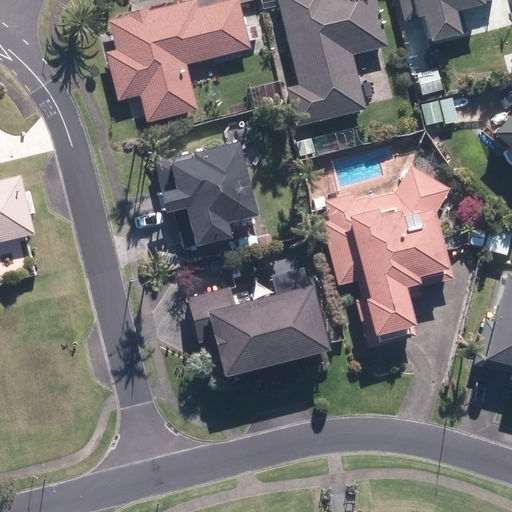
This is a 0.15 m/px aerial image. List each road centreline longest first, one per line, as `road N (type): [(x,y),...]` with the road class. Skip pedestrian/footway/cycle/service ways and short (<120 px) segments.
road 1 (residential): [(154,482),(71,143),(47,88),(0,43)]
road 2 (residential): [(511,465),(377,432),(299,442),(154,482)]
